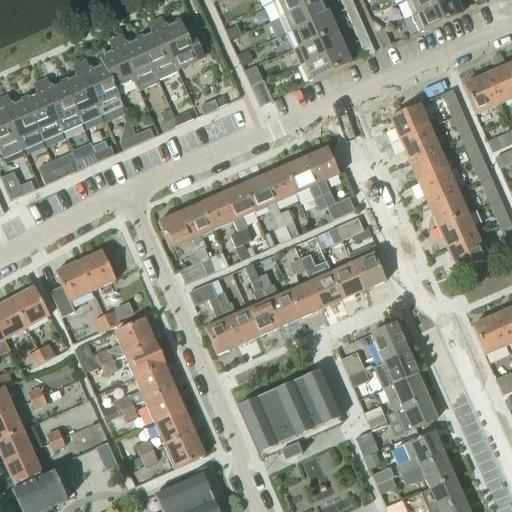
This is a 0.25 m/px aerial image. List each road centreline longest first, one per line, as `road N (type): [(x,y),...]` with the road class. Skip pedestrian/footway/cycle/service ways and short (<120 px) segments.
road 1 (residential): [(511,486),(335,108)]
road 2 (residential): [(124,201),(262,511)]
road 3 (residential): [(124,201),(335,108)]
road 4 (residential): [(335,108),(511,27)]
road 5 (residential): [(0,259),(124,201)]
